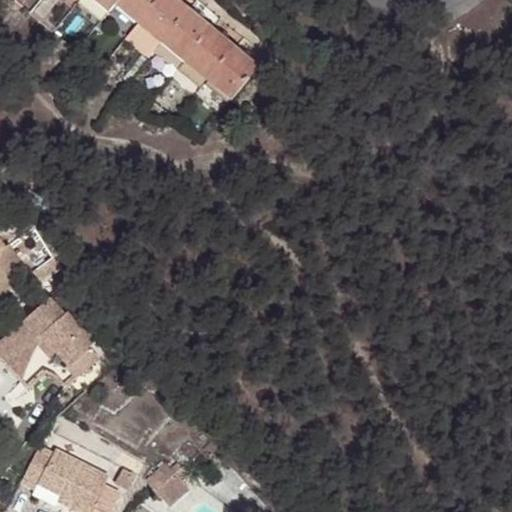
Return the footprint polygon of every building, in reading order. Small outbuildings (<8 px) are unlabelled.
[(83,0),(105,18),(111,11),(119,0),(83,0)] [(131,27),(154,0),(119,0),(111,11),(131,27)] [(154,0),(131,27),(153,46),(180,15),(162,0),(154,0)] [(180,15),(153,46),(177,66),(203,34),(180,15)] [(120,40),(142,58),(153,46),(131,27),(120,40)] [(227,54),(203,34),(177,66),(200,85),(227,54)] [(227,54),(200,85),(224,105),(251,74),(227,54)] [(0,289),(30,271),(9,242),(3,245),(0,240),(0,289)] [(72,372),(96,355),(89,347),(92,344),(69,315),(66,317),(57,308),(50,298),(6,336),(26,358),(29,346),(31,349),(39,333),(72,372)] [(61,384),(71,376),(72,372),(39,333),(31,349),(61,384)] [(26,358),(6,336),(0,338),(0,343),(23,369),(26,358)] [(84,390),(107,370),(96,355),(72,372),(71,376),(84,390)] [(39,444),(19,481),(29,487),(35,477),(61,493),(56,502),(72,511),(112,511),(120,497),(104,487),(107,480),(55,449),(53,453),(39,444)] [(161,506),(184,493),(168,464),(145,477),(161,506)] [(29,487),(56,502),(61,493),(35,477),(29,487)]
